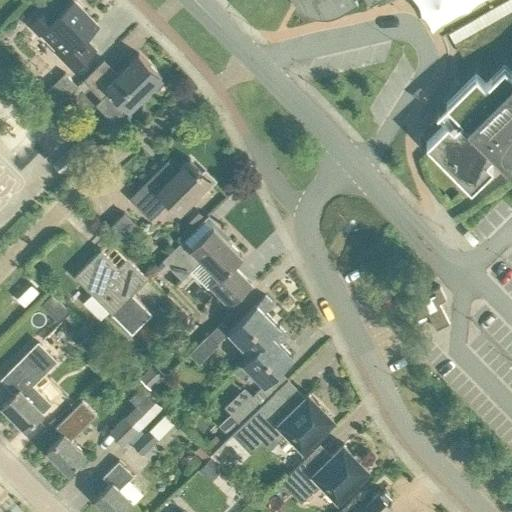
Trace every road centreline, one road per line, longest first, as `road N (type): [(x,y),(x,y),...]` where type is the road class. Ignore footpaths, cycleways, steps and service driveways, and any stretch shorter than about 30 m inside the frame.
road 1 (residential): [(473,511),(386,418),(302,242),(299,212),(351,166)]
road 2 (residential): [(0,267),(118,151),(267,75)]
road 3 (residential): [(458,273),(351,166)]
road 4 (residential): [(351,166),(267,75)]
